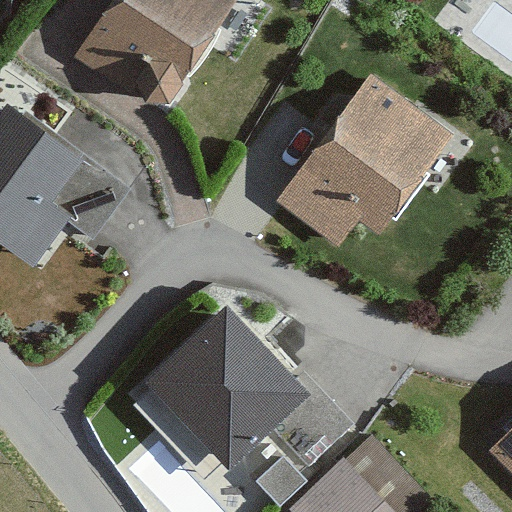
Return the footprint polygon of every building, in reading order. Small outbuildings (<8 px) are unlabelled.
[(151,104),(221,0),(107,0),(73,51),(151,104)] [(442,139),(362,77),(268,198),(332,248),(345,231),(360,243),(442,139)] [(73,164),(0,108),(0,253),(21,269),(61,218),(42,204),(73,164)] [(296,394),(216,306),(131,382),(211,470),(296,394)] [(511,421),(484,451),(511,478),(511,421)] [(412,511),(421,503),(359,439),(282,511),(412,511)]
